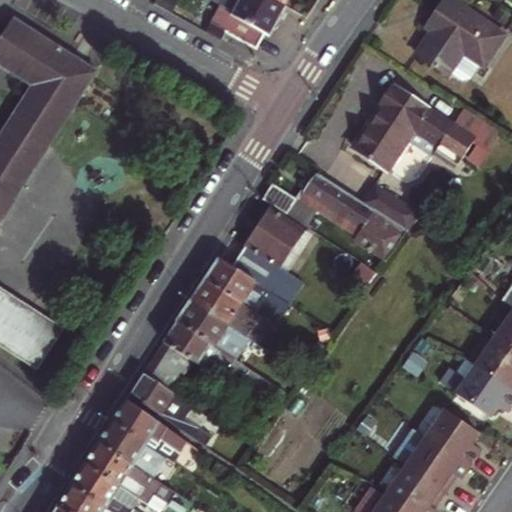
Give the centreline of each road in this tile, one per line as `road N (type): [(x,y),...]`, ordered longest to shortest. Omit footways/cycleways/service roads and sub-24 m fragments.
road 1 (tertiary): [(283,108),(27,511)]
road 2 (residential): [(283,108),(85,0)]
road 3 (tertiary): [(359,0),(283,108)]
